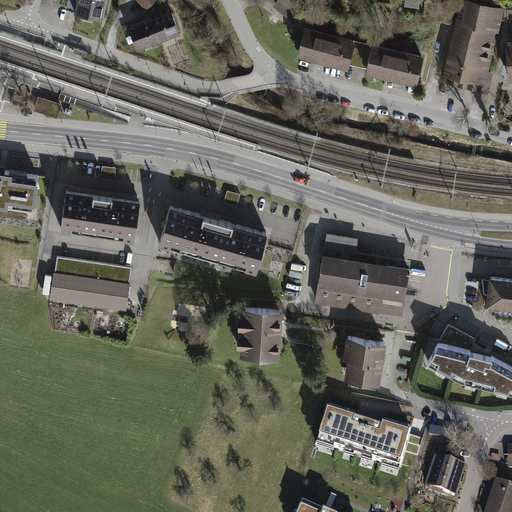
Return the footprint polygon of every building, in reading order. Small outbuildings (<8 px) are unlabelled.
[(78,0),(76,11),(103,17),(106,0),(78,0)] [(134,0),(145,12),(157,2),(154,0),(134,0)] [(280,0),(277,5),(294,18),(305,5),(298,0),(280,0)] [(490,74),(505,9),(467,0),(462,22),(457,21),(442,82),(490,94),(494,75),(490,74)] [(181,35),(174,14),(130,30),(137,51),(181,35)] [(354,45),(304,33),(296,64),(347,76),(349,66),(354,45)] [(367,70),(372,50),(372,47),(355,43),(354,45),(349,66),(367,70)] [(88,51),(75,47),(74,52),(86,56),(88,51)] [(423,62),(372,50),(367,70),(364,80),(415,92),(423,62)] [(49,99),(39,96),(39,98),(36,104),(34,110),(57,118),(62,104),(49,99)] [(116,167),(102,165),(101,178),(114,179),(116,167)] [(38,175),(0,169),(0,204),(13,206),(14,205),(33,208),(38,175)] [(139,200),(67,189),(61,227),(134,238),(139,200)] [(238,194),(225,190),(222,202),(235,206),(238,194)] [(267,232),(170,205),(160,242),(256,270),(267,232)] [(358,237),(327,232),(323,254),(409,268),(411,258),(356,249),(358,237)] [(409,268),(323,254),(316,298),(380,308),(381,303),(402,306),(404,294),(405,294),(409,268)] [(132,266),(57,255),(51,297),(126,307),(132,266)] [(489,292),(487,306),(497,307),(496,316),(511,318),(511,279),(492,277),(491,284),(484,285),(484,292),(489,292)] [(278,355),(280,310),(245,308),(243,353),(278,355)] [(476,339),(448,324),(430,359),(462,376),(511,388),(511,366),(491,355),(490,355),(471,351),(474,343),(476,339)] [(378,380),(384,342),(349,336),(347,346),(349,349),(351,349),(348,366),(351,368),(353,369),(352,376),(378,380)] [(295,354),(306,356),(308,345),(297,343),(295,354)] [(485,349),(474,343),(471,351),(490,355),(490,352),(493,348),(487,345),(485,349)] [(356,416),(329,408),(319,441),(329,444),(329,447),(346,452),(346,449),(355,451),(354,455),(364,457),(365,454),(373,457),(372,460),(389,465),(390,462),(401,465),(411,430),(384,422),(380,436),(353,428),(356,416)] [(408,451),(420,454),(429,421),(416,417),(413,429),(414,429),(408,451)] [(454,431),(431,426),(429,434),(452,439),(454,431)] [(455,496),(464,467),(435,457),(434,461),(437,462),(429,487),(455,496)] [(511,511),(511,486),(498,482),(487,511),(511,511)] [(337,497),(332,495),(327,507),(332,509),(337,497)]
